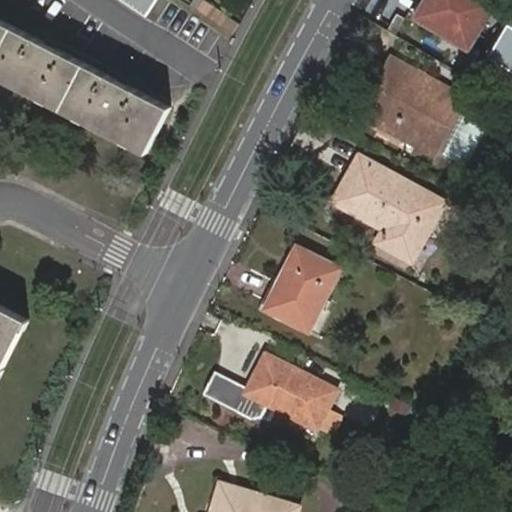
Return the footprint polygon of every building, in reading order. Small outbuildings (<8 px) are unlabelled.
[(120,0),(150,20),(152,15),(162,0),(120,0)] [(495,0),(429,0),(419,18),(472,49),(499,2),(495,0)] [(196,12),(227,34),(235,23),(203,1),(196,12)] [(0,78),(147,154),(169,110),(0,22),(0,78)] [(398,61),(368,115),(438,154),(468,101),(398,61)] [(337,201),(387,230),(380,243),(412,262),(443,205),(362,157),(337,201)] [(299,247),(269,308),(311,329),(341,269),(299,247)] [(0,299),(0,375),(32,315),(0,299)] [(234,390),(238,382),(213,370),(202,395),(252,420),(261,417),(267,404),(319,428),(322,422),(338,430),(347,413),(331,405),(340,387),(266,352),(248,387),(245,393),(234,390)] [(248,387),(238,382),(234,390),(245,393),(248,387)] [(307,511),(308,510),(233,487),(225,511),(307,511)]
